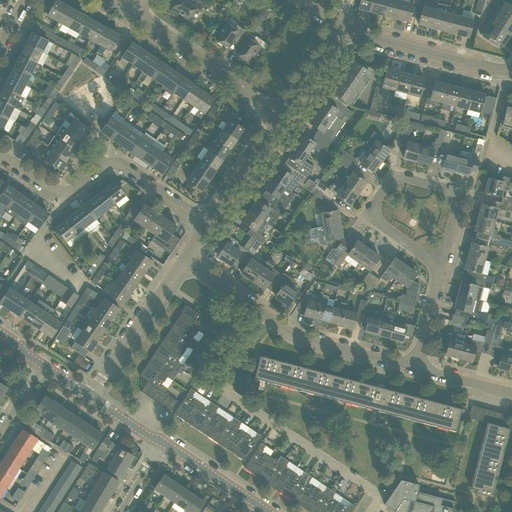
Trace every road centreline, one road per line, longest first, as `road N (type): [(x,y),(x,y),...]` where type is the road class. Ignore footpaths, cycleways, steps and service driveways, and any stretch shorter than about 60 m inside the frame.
road 1 (residential): [(373,511),(373,492),(222,382),(266,316)]
road 2 (residential): [(208,225),(115,163),(68,196),(0,155)]
road 3 (residential): [(285,120),(129,11)]
road 4 (residential): [(442,264),(385,227),(375,208),(400,179),(457,193)]
road 5 (residential): [(348,29),(488,70),(511,63)]
road 6 (residential): [(87,398),(185,262)]
road 7 (residential): [(413,370),(297,339),(266,316)]
road 8 (tertiary): [(265,511),(152,439)]
road 9 (residential): [(208,225),(285,120)]
